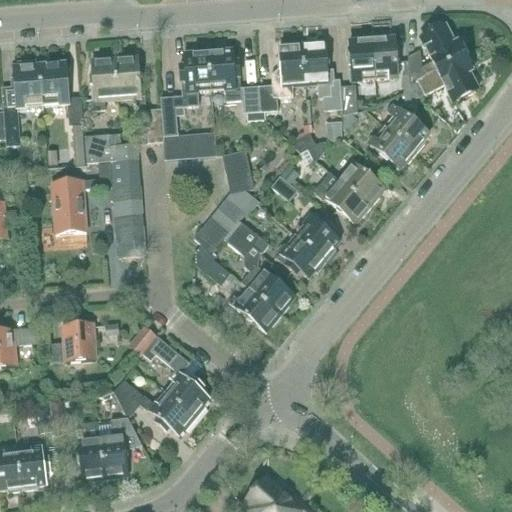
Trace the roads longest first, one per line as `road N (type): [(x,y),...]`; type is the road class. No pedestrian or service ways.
road 1 (tertiary): [(286,397),(292,372),(511,110)]
road 2 (residential): [(0,27),(330,0)]
road 3 (residential): [(286,397),(164,299),(0,311)]
road 4 (residential): [(161,511),(263,398),(286,397)]
road 5 (tertiary): [(404,511),(294,414),(286,397)]
